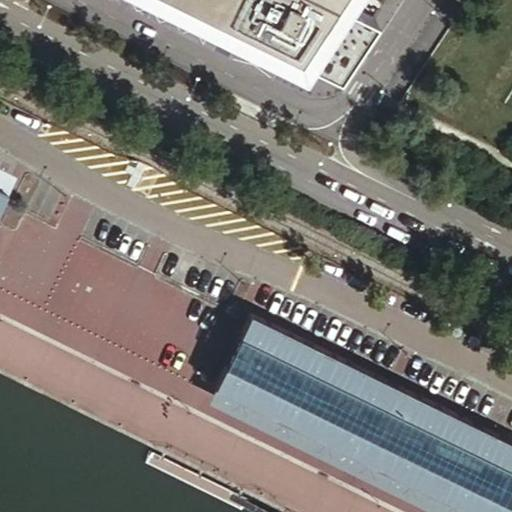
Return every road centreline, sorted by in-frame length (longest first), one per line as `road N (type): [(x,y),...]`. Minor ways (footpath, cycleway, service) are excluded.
road 1 (primary): [(1,21),(318,179),(393,207)]
road 2 (tertiary): [(345,111),(301,112),(68,0)]
road 3 (tertiary): [(419,0),(345,111)]
road 4 (primary): [(393,207),(511,265)]
